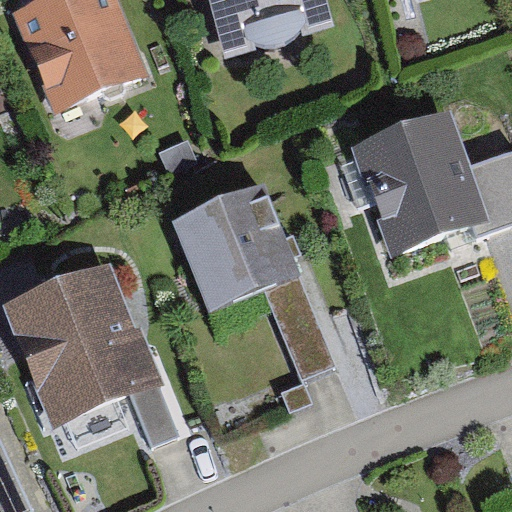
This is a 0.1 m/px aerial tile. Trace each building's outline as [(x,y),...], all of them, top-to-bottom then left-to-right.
[(120,0),(25,0),(13,5),(57,118),(152,81),(120,0)] [(332,0),(213,0),(229,55),(340,24),(332,0)] [(452,110),(354,146),(398,263),(461,240),(510,221),(511,220),(511,147),(471,162),(452,110)] [(272,185),(177,225),(212,310),(266,287),(303,378),(346,361),(272,185)] [(108,275),(13,314),(59,426),(130,396),(155,386),(143,361),(108,275)] [(155,386),(130,396),(154,453),(168,447),(178,443),(155,386)] [(0,511),(32,511),(0,438),(0,511)]
